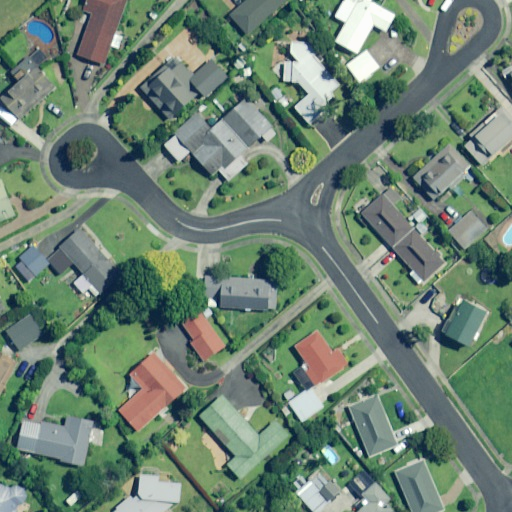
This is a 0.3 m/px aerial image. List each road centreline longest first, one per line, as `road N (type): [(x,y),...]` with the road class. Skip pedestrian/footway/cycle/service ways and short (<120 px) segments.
road 1 (residential): [(299,219),(511,508)]
road 2 (residential): [(115,166),(188,229),(299,219)]
road 3 (residential): [(438,77),(326,177),(299,219)]
